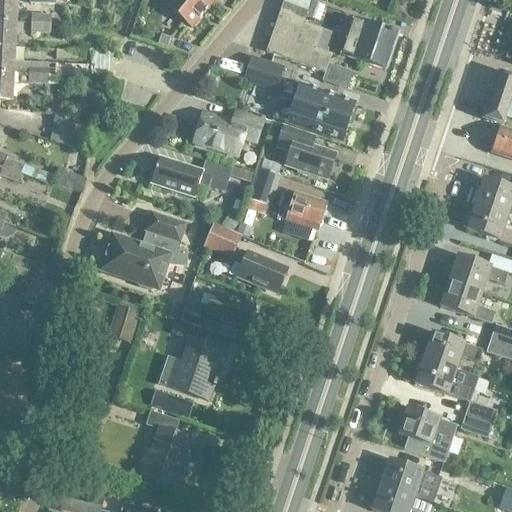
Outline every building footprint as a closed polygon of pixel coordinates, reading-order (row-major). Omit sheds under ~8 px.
[(0,0),(0,22),(15,23),(16,8),(20,8),(20,0),(0,0)] [(194,0),(168,0),(164,5),(191,28),(207,10),(194,0)] [(194,0),(207,10),(215,0),(194,0)] [(307,13),(306,18),(319,23),(325,7),(311,2),(307,13)] [(324,74),(327,65),(330,56),(326,55),(315,51),(321,31),(303,25),(306,18),(307,13),(282,4),(265,54),(324,74)] [(31,14),(31,24),(50,25),(51,15),(31,14)] [(0,22),(0,47),(14,48),(14,46),(18,46),(18,37),(15,37),(15,23),(0,22)] [(50,25),(31,24),(30,33),(50,34),(50,25)] [(354,24),(343,59),(386,73),(398,38),(354,24)] [(169,39),(161,37),(158,45),(167,47),(169,39)] [(0,47),(0,74),(13,75),(14,48),(0,47)] [(251,58),(243,84),(275,95),(284,69),(251,58)] [(27,76),(48,77),(48,68),(28,67),(27,76)] [(13,75),(0,74),(0,101),(11,102),(12,84),(47,85),(48,77),(27,76),(13,75)] [(511,77),(500,74),(484,120),(502,127),(504,119),(511,121),(511,77)] [(105,85),(81,83),(80,99),(104,101),(105,85)] [(286,85),(274,120),(343,143),(351,118),(354,119),(357,110),(354,109),(355,105),(320,93),(319,96),(286,85)] [(53,128),(71,134),(88,139),(90,139),(93,125),(76,121),(76,118),(55,113),(52,128),(53,128)] [(204,116),(194,144),(238,158),(243,141),(256,145),(264,122),(237,114),(233,125),(204,116)] [(284,127),(277,149),(290,153),(286,166),(298,171),(297,174),(309,178),(311,175),(328,181),(336,157),(312,149),(316,138),(284,127)] [(71,134),(53,128),(50,141),(67,146),(71,134)] [(511,132),(499,129),(491,154),(511,160),(511,132)] [(88,139),(71,134),(67,146),(85,151),(88,139)] [(0,166),(2,168),(21,174),(23,167),(6,160),(7,158),(0,155),(0,166)] [(198,186),(207,189),(211,178),(227,184),(229,178),(232,170),(205,161),(201,173),(159,159),(150,185),(193,200),(198,186)] [(511,178),(511,164),(499,160),(495,173),(511,178)] [(56,177),(23,167),(21,174),(53,185),(69,191),(81,195),(85,180),(58,171),(56,177)] [(2,168),(0,175),(0,176),(18,183),(21,174),(2,168)] [(279,178),(277,177),(260,171),(257,170),(254,177),(252,185),(247,200),(244,209),(265,216),(268,207),(270,207),(279,178)] [(284,185),(318,195),(321,182),(288,172),(284,185)] [(475,204),(508,216),(511,204),(511,189),(483,180),(483,181),(480,180),(478,189),(480,189),(475,204)] [(49,198),(51,189),(23,182),(21,191),(49,198)] [(286,222),(312,231),(316,232),(318,228),(321,226),(322,222),(321,219),(325,204),(295,194),(295,196),(285,193),(277,219),(286,222)] [(508,216),(475,204),(469,220),(468,220),(465,229),(466,229),(466,230),(511,245),(511,232),(504,230),(508,216)] [(113,238),(101,270),(140,283),(139,287),(150,291),(152,287),(158,289),(166,264),(183,265),(186,253),(176,250),(184,226),(151,215),(146,231),(148,232),(143,248),(113,238)] [(239,222),(229,215),(222,226),(232,233),(239,222)] [(240,224),(236,235),(248,240),(252,229),(240,224)] [(213,227),(204,248),(231,259),(240,238),(213,227)] [(0,265),(8,268),(12,258),(1,254),(2,251),(0,250),(0,265)] [(239,252),(235,261),(244,265),(238,278),(277,294),(286,272),(239,252)] [(454,267),(448,282),(482,294),(486,281),(504,286),(508,275),(457,258),(456,259),(455,258),(452,267),(454,267)] [(53,286),(31,278),(23,302),(49,311),(53,286)] [(482,294),(448,282),(443,298),(441,297),(439,306),(440,306),(440,308),(491,325),(495,313),(478,307),(482,294)] [(0,313),(2,314),(16,318),(21,301),(0,294),(0,313)] [(181,323),(204,331),(207,320),(246,332),(253,309),(213,296),(209,310),(201,307),(198,316),(184,312),(181,323)] [(118,307),(108,335),(131,342),(140,314),(138,314),(139,309),(120,303),(119,308),(118,307)] [(209,333),(181,323),(176,337),(190,342),(173,390),(209,403),(226,353),(205,345),(209,333)] [(511,332),(494,327),(490,339),(511,346),(511,332)] [(430,335),(422,359),(456,370),(460,357),(464,346),(430,335)] [(511,346),(490,339),(485,353),(511,362),(511,346)] [(481,352),(464,346),(460,357),(478,363),(481,352)] [(456,371),(456,370),(422,359),(414,385),(464,402),(469,403),(477,379),(456,371)] [(469,403),(465,417),(492,426),(497,413),(469,403)] [(405,410),(397,435),(408,439),(430,446),(435,433),(452,439),(456,427),(405,410)] [(159,431),(142,480),(178,493),(195,442),(174,435),(179,423),(150,413),(145,427),(159,431)] [(465,417),(460,431),(488,440),(496,443),(501,429),(492,426),(465,417)] [(380,487),(414,498),(418,485),(435,491),(439,479),(388,462),(380,487)] [(414,498),(380,487),(375,500),(373,500),(370,510),(372,511),(371,511),(410,511),(409,511),(414,498)] [(511,511),(511,491),(508,490),(502,509),(511,511)] [(65,494),(61,511),(100,511),(102,502),(65,494)]
